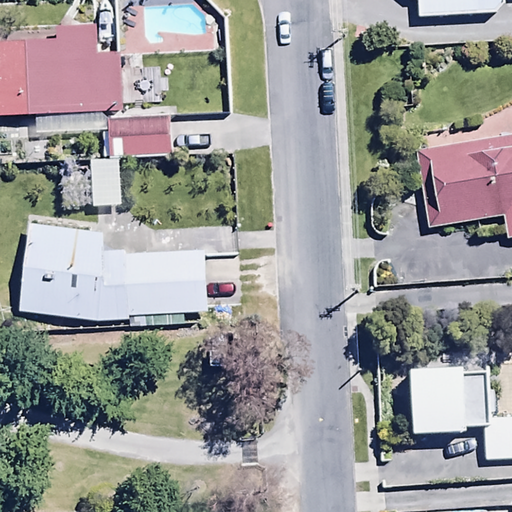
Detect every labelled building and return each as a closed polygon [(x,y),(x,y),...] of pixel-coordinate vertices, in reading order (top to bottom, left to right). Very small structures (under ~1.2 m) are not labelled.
[(511,0),(417,0),(418,18),(494,15),(501,7),(500,0),(511,0)] [(0,114),(31,113),(32,123),(16,124),(17,140),(107,137),(106,110),(121,110),(119,52),(96,53),(95,24),(53,25),(54,38),(0,39),(0,114)] [(168,118),(109,120),(109,158),(168,158),(168,118)] [(511,237),(511,139),(414,151),(424,227),(501,218),(503,239),(511,237)] [(121,160),(86,161),(86,204),(121,204),(121,160)] [(128,316),(205,311),(204,251),(125,254),(124,249),(101,250),(103,231),(27,223),(17,312),(95,321),(128,319),(128,316)] [(463,355),(463,364),(409,366),(410,430),(462,429),(462,432),(484,432),(485,460),(511,459),(511,417),(487,418),(486,355),(463,355)]
